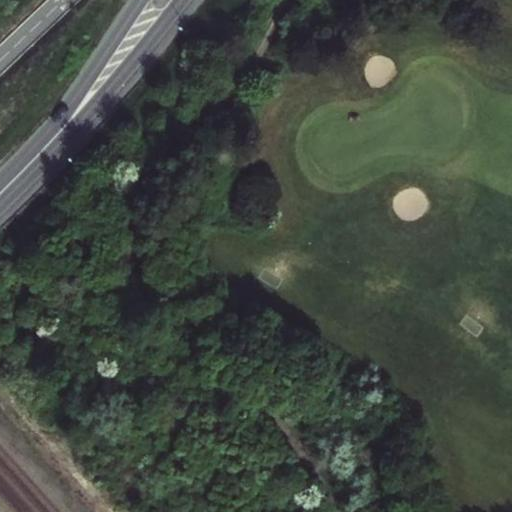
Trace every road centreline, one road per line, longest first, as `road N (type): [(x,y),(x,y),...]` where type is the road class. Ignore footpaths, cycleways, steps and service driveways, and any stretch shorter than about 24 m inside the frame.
road 1 (secondary): [(52,138),(178,0)]
road 2 (secondary): [(138,0),(52,138)]
